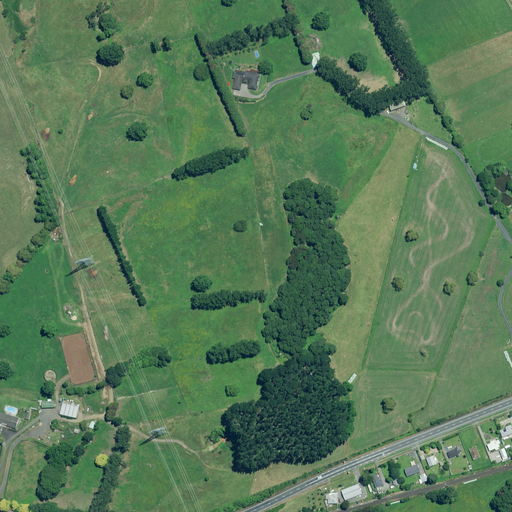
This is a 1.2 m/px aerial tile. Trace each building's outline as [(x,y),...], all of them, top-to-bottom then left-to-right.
[(241,90),(243,80),(245,81),(245,82),(248,83),(248,81),(250,82),(249,88),(257,90),(260,75),(245,71),(244,73),(235,71),(233,78),(236,79),(234,89),(241,90)] [(79,406),(63,403),(60,414),(76,418),(79,406)] [(0,423),(1,424),(0,426),(0,425),(0,433),(1,434),(3,427),(6,428),(7,426),(16,429),(20,418),(0,412),(0,423)] [(511,433),(511,427),(511,425),(506,427),(506,429),(500,431),(503,437),(511,433)] [(170,428),(169,426),(159,429),(161,436),(168,433),(167,430),(170,428)] [(495,449),(496,450),(499,449),(498,448),(500,447),(499,444),(501,444),(499,440),(496,441),(496,440),(491,442),(491,443),(488,445),(490,451),(495,449)] [(462,450),(457,446),(455,450),(448,452),(450,458),(457,455),(458,457),(459,456),(459,454),(462,450)] [(481,457),(476,446),(469,449),(474,460),(481,457)] [(508,458),(505,448),(500,450),(504,460),(508,458)] [(435,458),(434,456),(427,459),(430,467),(439,463),(436,458),(435,458)] [(421,472),(418,464),(405,469),(407,477),(421,472)] [(372,475),(376,488),(378,493),(383,492),(381,486),(384,485),(382,479),(378,480),(376,474),(372,475)] [(428,481),(426,474),(420,476),(423,483),(428,481)] [(363,494),(359,484),(342,491),(346,500),(363,494)] [(338,504),(339,494),(332,494),(332,495),(326,495),(326,499),(328,499),(328,503),(338,504)]
